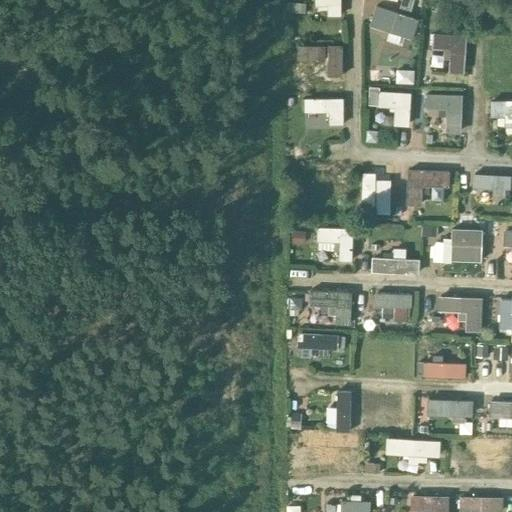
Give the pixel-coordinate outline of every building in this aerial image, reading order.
[(342,13),(341,0),(315,0),(316,2),(328,2),(329,13),(342,13)] [(383,0),(383,3),(374,2),(372,25),(391,27),(390,37),(417,40),(420,0),(383,0)] [(433,31),(433,45),(449,46),(448,72),(466,72),(467,31),(433,31)] [(303,74),(344,72),(342,41),(302,43),(303,74)] [(398,68),(398,81),(415,81),(415,68),(398,68)] [(411,123),(412,88),(370,87),(369,103),(395,104),(394,123),(411,123)] [(427,90),(426,106),(447,106),(446,130),(462,130),(463,91),(427,90)] [(331,122),(346,121),(345,94),(305,96),(306,109),(330,108),(331,122)] [(511,97),(491,98),(491,115),(504,115),(504,124),(511,124),(511,97)] [(364,164),(363,203),(389,204),(390,165),(364,164)] [(408,167),(407,198),(449,198),(449,168),(408,167)] [(494,192),(510,193),(510,172),(474,170),(474,185),(495,186),(494,192)] [(354,259),(354,225),(318,225),(318,248),(338,248),(338,259),(354,259)] [(436,237),(435,258),(483,259),(484,225),(453,225),(453,237),(436,237)] [(373,256),(373,271),(420,271),(421,256),(373,256)] [(352,322),(352,289),(311,288),(310,302),(337,303),(337,322),(352,322)] [(384,318),(411,317),(410,290),(376,291),(377,306),(384,306),(384,318)] [(467,309),(467,329),(482,329),(483,294),(441,293),(441,309),(467,309)] [(511,296),(500,296),(499,332),(511,332),(511,296)] [(297,331),(297,354),(346,353),(346,331),(297,331)] [(424,375),(467,375),(467,360),(424,359),(424,375)] [(337,388),(337,428),(352,429),(352,388),(337,388)] [(453,419),(473,419),(473,396),(427,396),(427,413),(453,412),(453,419)] [(511,398),(491,397),(491,415),(511,416),(511,398)] [(410,430),(411,415),(377,414),(377,430),(410,430)] [(309,447),(362,447),(362,432),(310,431),(309,447)] [(441,453),(441,437),(387,436),(387,452),(441,453)] [(511,439),(467,438),(467,453),(511,454),(511,439)] [(449,511),(450,493),(411,492),(411,511),(424,511),(449,511)] [(503,511),(504,494),(460,493),(460,510),(503,511)] [(371,511),(371,498),(343,497),(342,511),(371,511)]
